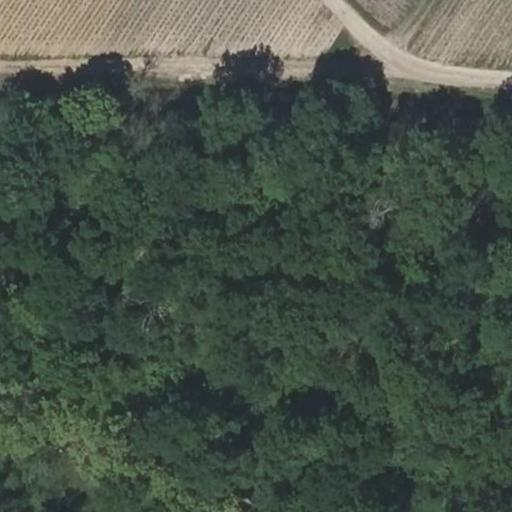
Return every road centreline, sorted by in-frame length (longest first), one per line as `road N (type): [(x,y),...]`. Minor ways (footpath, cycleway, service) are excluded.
road 1 (unclassified): [(0,382),(91,422),(229,511)]
road 2 (track): [(434,0),(350,126)]
